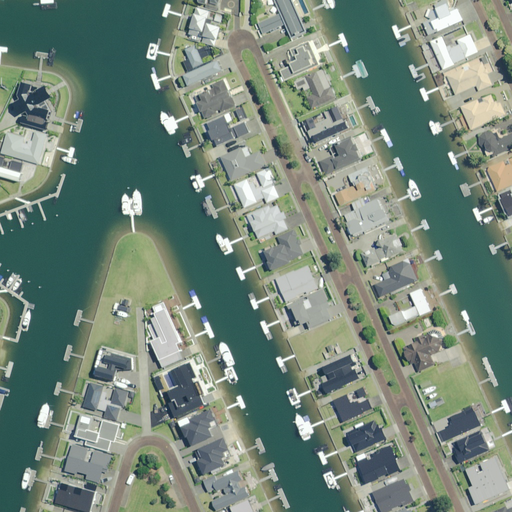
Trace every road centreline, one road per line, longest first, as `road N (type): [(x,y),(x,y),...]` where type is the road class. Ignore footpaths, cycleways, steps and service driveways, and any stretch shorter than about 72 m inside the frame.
road 1 (residential): [(291,179),(235,40),(252,42),(309,171)]
road 2 (residential): [(114,511),(129,457),(145,441),(167,450),(195,511)]
road 3 (residential): [(511,80),(475,0),(495,0),(511,37)]
road 4 (residential): [(354,273),(408,396)]
road 5 (residential): [(391,404),(335,282)]
road 6 (residential): [(408,396),(459,511)]
road 7 (unknown): [(145,433),(139,308)]
